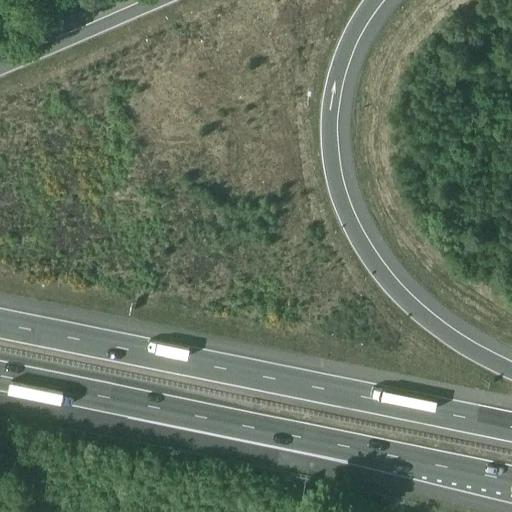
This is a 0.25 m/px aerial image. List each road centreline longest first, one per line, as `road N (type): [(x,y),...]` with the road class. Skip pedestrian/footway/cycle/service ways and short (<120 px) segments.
road 1 (motorway): [(511,429),(0,323)]
road 2 (motorway): [(0,377),(511,482)]
road 3 (motorway): [(511,371),(460,346),(403,299),(344,215),(328,118),(341,57),(375,0)]
road 4 (motorway): [(163,0),(0,69)]
